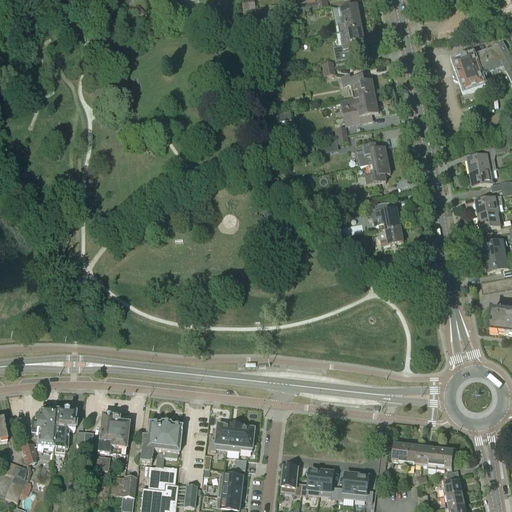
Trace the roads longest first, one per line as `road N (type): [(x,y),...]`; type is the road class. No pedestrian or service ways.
road 1 (secondary): [(467,372),(397,0)]
road 2 (secondary): [(0,367),(73,364),(281,384)]
road 3 (residential): [(0,391),(115,387),(278,405)]
road 4 (secondary): [(281,384),(449,398)]
